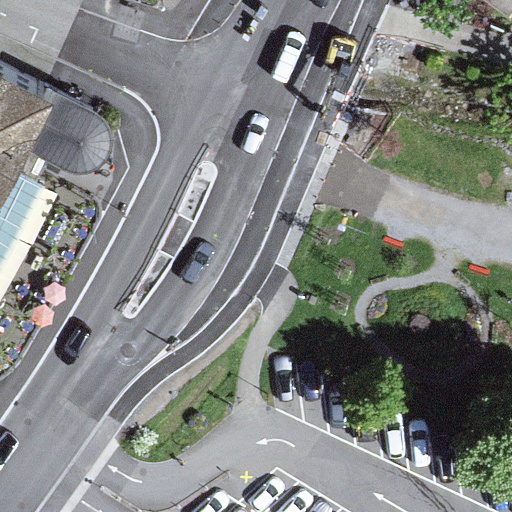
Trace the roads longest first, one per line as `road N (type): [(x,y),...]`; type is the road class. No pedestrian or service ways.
road 1 (secondary): [(0,498),(118,348),(178,244),(239,105)]
road 2 (residential): [(0,7),(239,105)]
